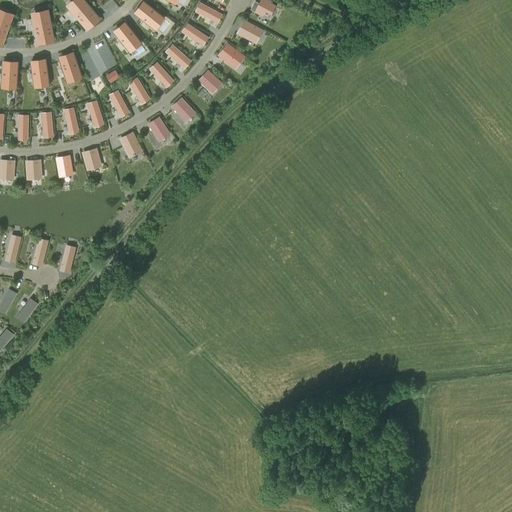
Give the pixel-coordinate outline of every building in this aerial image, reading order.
[(86,28),(98,18),(83,0),(80,0),(70,9),(81,22),(80,22),(83,25),(86,28)] [(271,14),(275,6),(269,3),(270,2),(265,0),(260,0),(258,5),(254,3),(250,9),(263,15),(265,11),(271,14)] [(159,14),(144,2),(135,13),(138,15),(137,16),(140,18),(141,18),(150,25),(159,14)] [(200,2),(195,11),(216,22),(220,14),(200,2)] [(0,41),(2,42),(11,19),(0,15),(0,41)] [(53,39),(48,15),(32,18),(36,34),(35,34),(36,38),(37,43),(53,39)] [(255,42),(262,31),(245,21),(238,33),(255,42)] [(126,47),(137,39),(125,23),(119,27),(114,31),(116,34),(116,35),(118,38),(119,37),(126,47)] [(187,23),(182,31),(201,44),(206,36),(187,23)] [(189,60),(172,44),(166,51),(183,67),(189,60)] [(228,45),(220,56),(235,67),(243,56),(228,45)] [(72,53),(59,58),(60,60),(59,60),(61,64),(66,77),(79,72),(72,53)] [(38,61),(31,62),(31,65),(31,69),(32,69),(34,82),(47,80),(45,60),(38,61)] [(17,63),(3,62),(3,65),(2,65),(2,69),(2,82),(16,83),(17,63)] [(157,62),(150,69),(165,86),(172,79),(157,62)] [(114,71),(104,77),(109,84),(119,78),(114,71)] [(220,82),(207,71),(199,80),(211,92),(220,82)] [(149,98),(137,77),(129,82),(141,102),(149,98)] [(109,94),(120,115),(128,111),(117,90),(109,94)] [(194,112),(181,98),(172,106),(185,120),(194,112)] [(87,103),(94,125),(103,123),(96,100),(87,103)] [(69,132),(78,130),(73,107),(64,109),(69,132)] [(43,136),(53,135),(50,112),(41,113),(43,136)] [(169,133),(158,117),(148,124),(158,139),(169,133)] [(132,133),(120,139),(128,156),(133,153),(134,155),(141,151),(132,133)] [(87,170),(94,168),(94,167),(100,165),(96,150),(83,153),(87,170)] [(56,159),(59,175),(72,173),(69,157),(56,159)] [(0,178),(6,178),(6,177),(13,178),(14,162),(0,161),(0,163),(0,178)] [(34,177),(41,177),(40,161),(26,162),(27,179),(34,178),(34,177)] [(20,238),(11,236),(5,258),(14,261),(20,238)] [(47,242),(38,239),(32,262),(42,264),(47,242)] [(65,246),(60,269),(69,271),(74,248),(65,246)] [(16,293),(8,289),(0,304),(0,309),(5,313),(16,293)] [(23,321),(37,303),(30,298),(17,316),(23,321)] [(0,349),(13,334),(6,329),(0,336),(0,349)]
